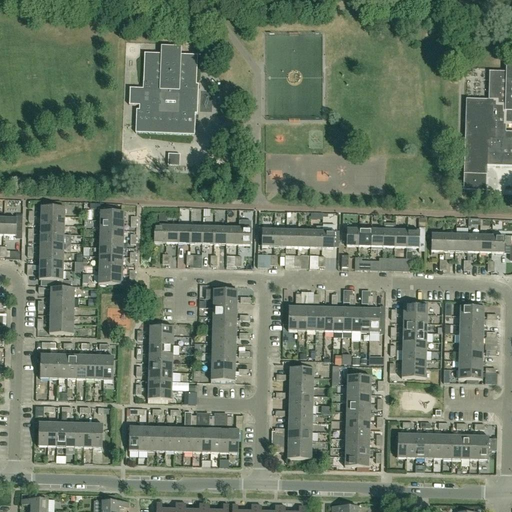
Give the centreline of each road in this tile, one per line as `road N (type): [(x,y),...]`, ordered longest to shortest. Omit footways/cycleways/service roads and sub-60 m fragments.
road 1 (residential): [(508,410),(511,309),(499,287),(264,279)]
road 2 (unclassified): [(15,478),(258,486)]
road 3 (unclassified): [(258,486),(501,492)]
road 4 (residential): [(15,478),(16,275),(0,266)]
road 5 (residential): [(258,407),(264,279)]
road 6 (residential): [(181,317),(183,276),(264,279)]
